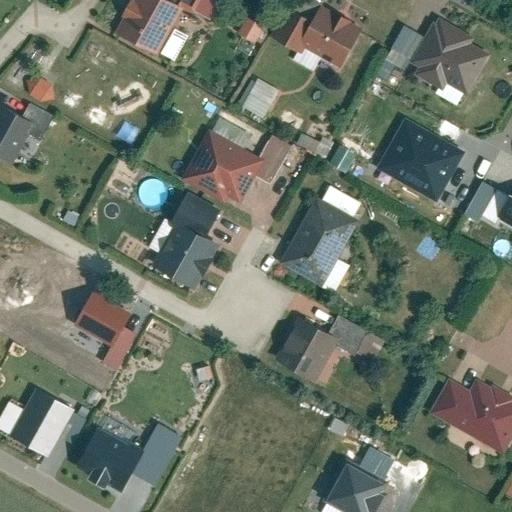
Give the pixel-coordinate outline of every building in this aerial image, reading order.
[(165,0),(139,0),(121,32),(156,51),(157,50),(171,25),(180,8),(165,0)] [(165,0),(180,8),(183,4),(194,10),(199,0),(165,0)] [(199,0),(194,10),(204,16),(213,0),(199,0)] [(297,0),(292,10),(316,23),(322,10),(325,5),(316,0),(297,0)] [(304,43),(316,23),(292,10),(277,39),(300,52),(304,43)] [(363,32),(322,10),(316,23),(304,43),(325,54),(345,65),(363,32)] [(428,38),(415,61),(424,66),(420,74),(441,86),(446,78),(468,90),(486,56),(467,45),(471,38),(440,22),(437,29),(434,27),(428,38)] [(250,23),(246,41),(258,44),(262,26),(250,23)] [(171,25),(157,50),(174,60),(188,35),(171,25)] [(412,59),(415,61),(428,38),(405,25),(392,48),(412,59)] [(325,54),(304,43),(300,52),(295,60),(315,71),(325,54)] [(412,59),(392,48),(377,77),(387,83),(397,65),(406,70),(412,59)] [(39,78),(29,94),(46,105),(57,89),(39,78)] [(468,90),(446,78),(441,86),(438,92),(460,104),(468,90)] [(259,79),(251,93),(273,105),(281,91),(259,79)] [(251,93),(244,107),(266,119),(273,105),(251,93)] [(31,104),(23,118),(32,124),(27,132),(42,141),(55,117),(31,104)] [(23,118),(4,107),(0,113),(0,156),(11,162),(27,132),(32,124),(23,118)] [(461,149),(409,121),(385,164),(437,192),(461,149)] [(258,161),(211,135),(187,178),(224,198),(228,191),(240,197),(252,175),(260,162),(258,161)] [(260,162),(252,175),(272,186),(294,147),(273,135),(258,161),(260,162)] [(301,136),(297,147),(326,158),(331,144),(321,141),(320,143),(301,136)] [(114,172),(107,190),(128,198),(135,181),(114,172)] [(484,216),(498,190),(483,182),(465,215),(479,223),(484,216)] [(322,203),(353,221),(363,205),(331,187),(322,203)] [(501,219),(511,199),(511,197),(498,190),(484,216),(498,224),(501,219)] [(181,223),(207,238),(220,214),(187,196),(172,223),(179,227),(181,223)] [(511,199),(501,219),(511,225),(511,199)] [(319,202),(285,262),(322,283),(356,223),(353,221),(322,203),(319,202)] [(207,238),(181,223),(179,227),(157,266),(192,286),(216,243),(207,238)] [(114,347),(133,313),(95,292),(76,325),(114,347)] [(340,315),(329,334),(337,339),(335,343),(356,355),(369,332),(340,315)] [(302,319),(280,359),(315,379),(335,343),(337,339),(329,334),(302,319)] [(450,382),(433,412),(504,451),(511,436),(511,401),(478,382),(472,394),(450,382)] [(12,434),(51,455),(60,437),(74,412),(76,408),(37,388),(26,409),(12,434)] [(0,417),(0,427),(12,434),(26,409),(9,400),(0,417)] [(74,412),(60,437),(74,444),(87,419),(74,412)] [(144,452),(133,472),(155,485),(182,435),(160,423),(144,452)] [(144,452),(97,426),(75,465),(122,491),(133,472),(144,452)] [(369,446),(358,467),(383,480),(394,459),(369,446)] [(358,467),(346,460),(324,500),(345,511),(370,511),(386,482),(383,480),(358,467)]
